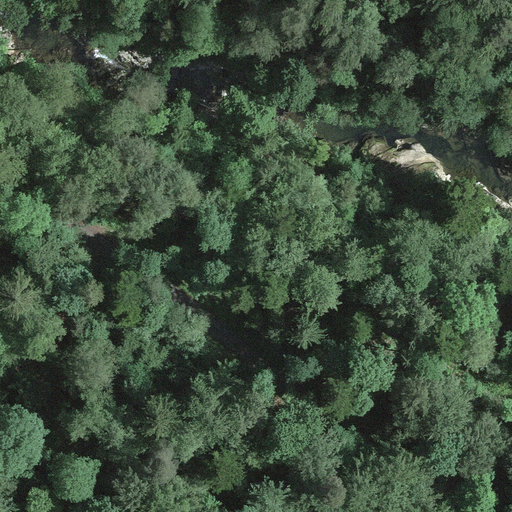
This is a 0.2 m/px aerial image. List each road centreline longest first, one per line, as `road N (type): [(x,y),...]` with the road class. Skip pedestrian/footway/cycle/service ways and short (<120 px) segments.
road 1 (unclassified): [(0,187),(120,257),(462,511)]
road 2 (track): [(0,108),(417,214),(511,254)]
road 3 (track): [(69,226),(358,316),(511,390)]
road 4 (track): [(144,511),(0,439)]
